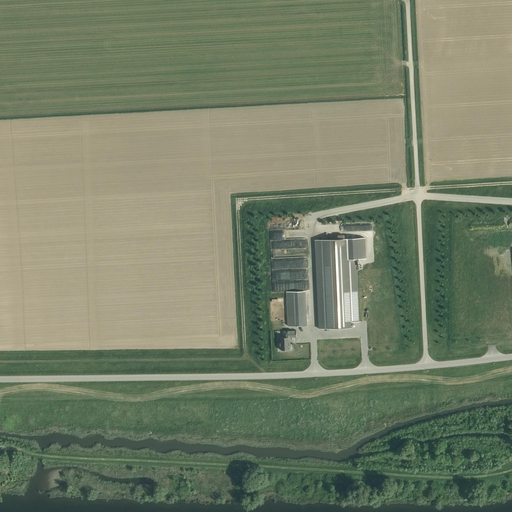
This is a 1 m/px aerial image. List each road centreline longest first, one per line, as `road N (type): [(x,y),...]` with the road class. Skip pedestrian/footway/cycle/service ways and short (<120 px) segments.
road 1 (unclassified): [(426,365),(0,378)]
road 2 (unclassified): [(426,365),(407,0)]
